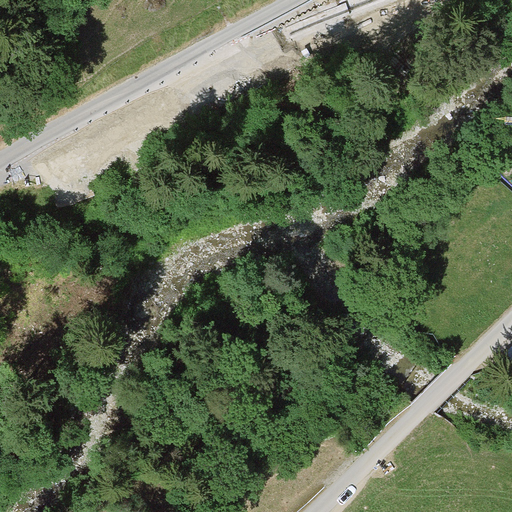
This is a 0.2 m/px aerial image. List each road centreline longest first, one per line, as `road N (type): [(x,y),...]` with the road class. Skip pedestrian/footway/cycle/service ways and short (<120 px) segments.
road 1 (tertiary): [(0,174),(307,0)]
road 2 (residential): [(511,323),(318,511)]
